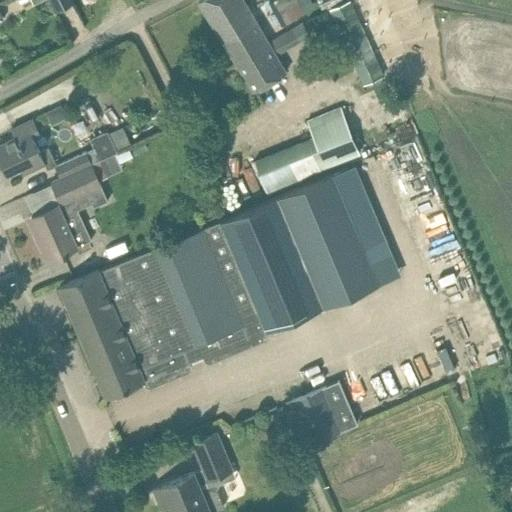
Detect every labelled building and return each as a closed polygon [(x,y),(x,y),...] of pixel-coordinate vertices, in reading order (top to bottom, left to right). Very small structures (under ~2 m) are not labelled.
[(50,0),(55,9),(73,1),(72,0),(50,0)] [(104,0),(89,8),(96,22),(130,4),(127,0),(104,0)] [(199,0),(226,45),(228,48),(260,29),(259,26),(243,0),(199,0)] [(281,25),(313,8),(308,0),(270,0),(268,1),(281,25)] [(350,0),(331,9),(364,85),(384,76),(350,0)] [(302,22),(291,28),(299,40),(309,34),(302,22)] [(260,29),(228,48),(237,62),(253,90),(271,80),(285,71),(275,54),(288,47),(281,35),(268,42),(260,29)] [(312,135),(254,157),(267,189),(331,163),(359,152),(341,107),(306,121),(312,135)] [(20,164),(23,171),(53,157),(48,147),(40,151),(34,138),(40,135),(32,118),(12,128),(16,137),(0,144),(0,157),(6,171),(20,164)] [(111,128),(89,138),(93,147),(99,160),(117,152),(116,149),(120,148),(111,128)] [(93,147),(55,164),(61,177),(93,163),(99,160),(93,147)] [(93,163),(61,177),(51,181),(61,203),(87,191),(94,206),(108,200),(93,163)] [(101,269),(100,267),(59,285),(106,396),(144,380),(146,384),(150,386),(189,370),(191,366),(189,361),(203,356),(205,361),(208,362),(268,337),(269,333),(268,329),(379,283),(335,171),(279,195),(101,269)] [(40,243),(47,259),(76,246),(57,203),(31,215),(43,241),(40,243)] [(325,386),(299,397),(317,438),(342,428),(357,421),(340,380),(325,386)] [(203,467),(153,488),(161,507),(170,503),(173,511),(214,511),(221,510),(223,504),(217,488),(212,485),(202,489),(200,484),(233,470),(233,468),(217,431),(211,435),(192,442),(203,467)]
